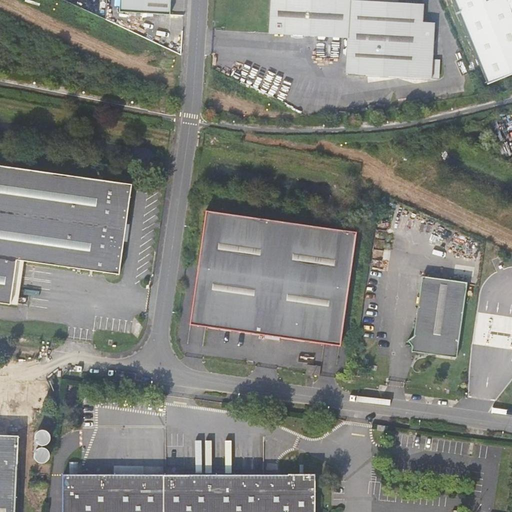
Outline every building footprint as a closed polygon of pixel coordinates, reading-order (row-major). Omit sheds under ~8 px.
[(119,0),(119,12),(151,14),(151,0),(119,0)] [(170,15),(170,0),(151,0),(151,14),(170,15)] [(432,79),(432,59),(434,23),(423,22),(424,3),(398,2),(398,0),(269,0),(268,34),(347,39),(346,74),(432,79)] [(511,73),(511,0),(454,0),(488,83),(511,73)] [(17,260),(119,274),(132,184),(0,165),(0,302),(11,305),(17,260)] [(189,325),(340,346),(357,232),(206,210),(189,325)] [(456,357),(466,282),(421,275),(413,335),(407,340),(412,345),(416,351),(456,357)] [(306,373),(320,375),(322,366),(308,363),(306,373)] [(0,511),(9,511),(11,434),(0,433),(0,511)] [(310,511),(311,473),(59,472),(58,511),(310,511)]
